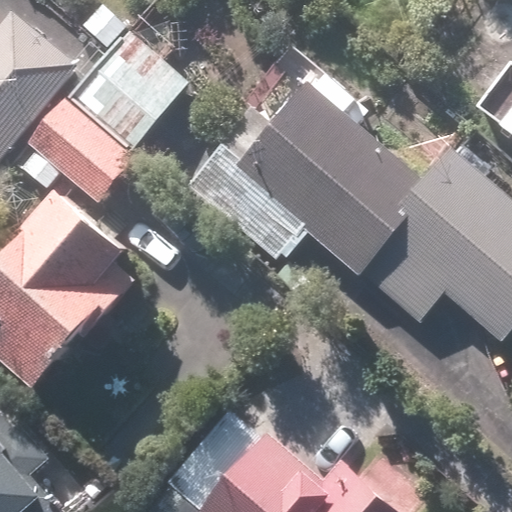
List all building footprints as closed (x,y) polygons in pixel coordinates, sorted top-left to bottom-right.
[(0,174),(91,70),(16,5),(0,22),(0,174)] [(149,31),(85,104),(148,152),(209,82),(149,31)] [(511,336),(511,183),(469,146),(443,176),(373,114),(383,102),(327,53),(213,182),(301,260),(325,232),(428,322),(457,289),(511,337),(511,336)] [(511,73),(485,110),(511,130),(511,73)] [(158,161),(148,152),(85,104),(50,144),(74,165),(95,183),(0,292),(0,340),(59,392),(159,277),(146,266),(164,245),(119,206),(158,161)] [(425,511),(362,452),(338,478),(247,391),(171,472),(147,497),(163,511),(425,511)] [(0,511),(40,511),(70,485),(0,410),(0,511)]
